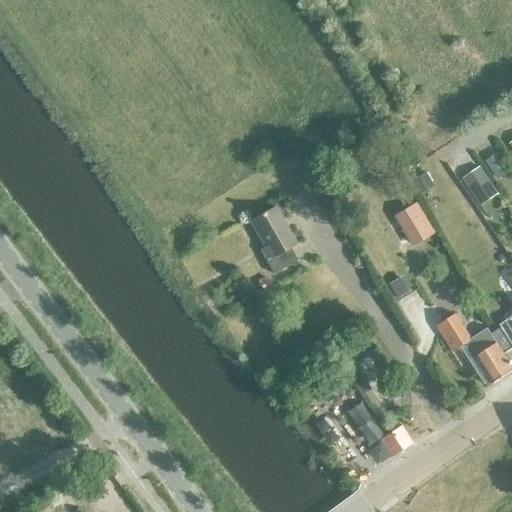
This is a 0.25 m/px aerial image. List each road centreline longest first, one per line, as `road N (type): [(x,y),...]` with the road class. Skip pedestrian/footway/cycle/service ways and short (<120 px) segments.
road 1 (tertiary): [(196,511),(0,248)]
road 2 (tertiary): [(357,511),(511,401)]
